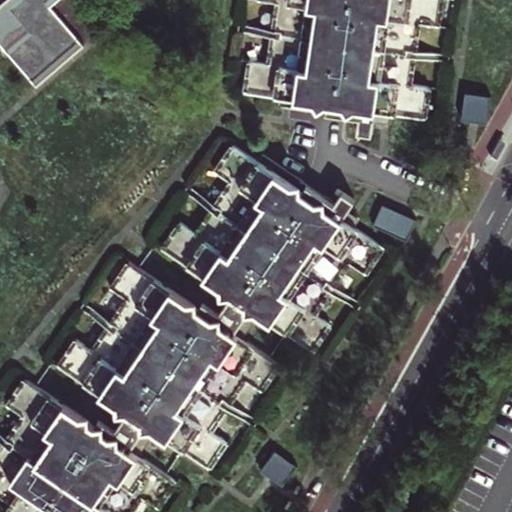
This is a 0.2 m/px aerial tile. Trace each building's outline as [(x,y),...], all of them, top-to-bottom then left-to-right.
[(64,0),(11,0),(0,10),(0,47),(19,69),(39,91),(84,50),(52,12),(64,0)] [(246,97),(351,112),(362,113),(359,136),(373,138),(377,115),(426,122),(430,90),(413,88),(421,28),(439,31),(443,0),(260,0),(260,4),(279,6),(275,33),(270,67),(250,64),(246,97)] [(489,97),(467,94),(463,117),(485,121),(489,97)] [(157,435),(212,472),(230,446),(214,434),(247,385),(265,395),(282,369),(244,342),(261,318),(315,355),(333,327),(317,317),(352,266),(367,276),(385,250),(343,222),(356,203),(344,195),(331,214),(234,149),(217,175),(233,185),(216,209),(199,236),(183,225),(165,252),(218,288),(216,290),(204,282),(192,298),(176,287),(172,293),(131,267),(113,292),(128,303),(113,326),(95,354),(79,343),(61,371),(112,404),(111,406),(99,398),(87,415),(70,404),(66,410),(27,385),(9,410),(25,420),(9,444),(0,457),(0,479),(2,481),(0,484),(0,499),(14,509),(11,511),(134,511),(143,500),(160,511),(178,484),(141,461),(157,435)] [(411,218),(382,206),(374,223),(403,236),(411,218)] [(294,464),(275,451),(263,468),(282,482),(294,464)]
